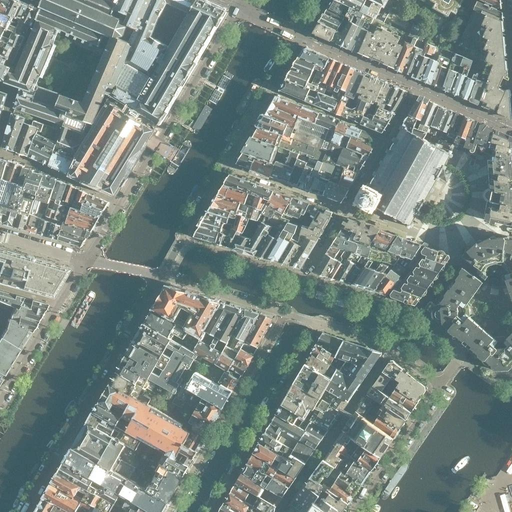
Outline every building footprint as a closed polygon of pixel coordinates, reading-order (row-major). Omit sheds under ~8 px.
[(14,17),(14,15),(20,3),(13,0),(10,7),(7,14),(12,16),(14,17)] [(111,18),(116,6),(102,0),(36,0),(42,3),(34,20),(37,22),(56,30),(59,31),(58,34),(60,35),(61,32),(67,35),(66,37),(67,38),(68,38),(70,36),(75,38),(74,41),(76,41),(77,39),(83,41),(81,44),(82,44),(83,45),(84,42),(90,45),(89,47),(91,48),(92,45),(98,48),(103,37),(114,42),(121,38),(125,31),(123,23),(111,18)] [(200,52),(201,52),(200,51),(203,47),(204,46),(203,46),(206,42),(207,41),(206,41),(209,37),(210,36),(209,36),(212,32),(213,31),(212,31),(215,27),(217,25),(216,24),(218,22),(219,22),(219,21),(219,20),(221,16),(222,17),(222,16),(222,15),(223,12),(224,13),(225,11),(224,10),(223,11),(219,9),(220,8),(219,8),(218,8),(214,7),(215,6),(214,6),(213,6),(209,4),(210,4),(209,3),(208,4),(204,2),(205,1),(204,1),(203,1),(200,0),(117,0),(116,5),(116,6),(114,12),(127,18),(123,26),(124,28),(133,32),(128,43),(133,45),(124,66),(126,67),(127,67),(128,64),(151,78),(140,98),(122,87),(126,78),(120,75),(111,96),(112,96),(118,100),(132,108),(141,113),(158,124),(159,122),(161,118),(161,119),(162,117),(164,113),(164,114),(166,111),(165,111),(167,107),(168,107),(168,106),(170,102),(171,102),(171,101),(173,97),(174,98),(174,97),(176,92),(177,93),(177,92),(177,91),(179,88),(180,87),(179,87),(182,83),(183,82),(182,82),(184,78),(185,79),(187,76),(186,76),(188,73),(189,72),(188,71),(190,69),(190,68),(191,68),(192,67),(191,67),(193,64),(195,62),(194,61),(197,57),(198,57),(197,56),(200,52)] [(337,0),(332,0),(328,8),(346,17),(351,7),(337,0)] [(385,6),(373,0),(337,0),(351,7),(365,13),(373,17),(376,19),(379,13),(381,13),(385,6)] [(430,0),(435,3),(432,8),(448,17),(451,12),(456,14),(460,6),(463,0),(430,0)] [(504,90),(501,88),(503,83),(503,82),(502,81),(503,77),(509,80),(507,61),(505,60),(505,55),(506,56),(505,37),(503,36),(503,31),(504,31),(504,22),(503,12),(502,12),(503,12),(501,11),(501,12),(486,5),(486,4),(485,4),(484,4),(477,1),(474,9),(473,9),(456,48),(458,52),(466,56),(467,53),(482,60),(484,73),(480,71),(479,74),(475,72),(472,78),(467,76),(473,61),(464,57),(452,92),(479,105),(491,110),(492,108),(495,110),(498,111),(498,112),(498,113),(499,113),(511,118),(510,92),(509,92),(509,91),(508,91),(504,90)] [(10,7),(0,2),(0,10),(7,14),(10,7)] [(22,21),(28,7),(20,3),(14,15),(19,17),(18,19),(21,20),(22,21)] [(30,24),(36,11),(28,7),(22,21),(30,24)] [(349,18),(347,24),(343,33),(337,43),(349,48),(365,13),(351,7),(346,17),(349,18)] [(349,18),(346,17),(328,8),(325,13),(347,24),(349,18)] [(9,24),(12,16),(7,14),(0,10),(0,25),(7,29),(14,32),(25,36),(30,24),(22,21),(21,20),(17,28),(9,24)] [(347,24),(325,13),(320,22),(337,30),(343,33),(347,24)] [(359,53),(370,26),(373,17),(365,13),(349,48),(359,53)] [(380,31),(387,16),(381,13),(379,13),(376,19),(373,17),(370,26),(380,31)] [(84,103),(38,86),(37,83),(34,82),(38,73),(41,74),(46,62),(46,63),(49,57),(48,57),(53,45),(50,44),(56,30),(37,22),(16,69),(11,68),(14,61),(2,56),(0,54),(0,78),(16,84),(21,86),(18,97),(15,108),(64,125),(67,114),(93,123),(97,115),(106,93),(111,96),(120,75),(121,73),(123,73),(126,67),(124,66),(133,45),(128,43),(119,39),(114,42),(111,40),(84,103)] [(337,44),(337,43),(343,33),(337,30),(320,22),(319,24),(318,23),(318,24),(318,25),(316,29),(314,30),(315,30),(313,31),(314,35),(316,34),(316,35),(317,34),(324,37),(324,38),(325,38),(332,41),(332,40),(337,42),(336,43),(337,44)] [(404,72),(414,46),(418,35),(421,29),(421,28),(412,24),(405,42),(395,68),(404,72)] [(4,36),(7,29),(0,25),(0,39),(19,49),(25,36),(14,32),(11,39),(4,36)] [(382,32),(380,31),(370,26),(359,53),(371,58),(382,32)] [(383,63),(394,37),(382,32),(371,58),(383,63)] [(81,44),(83,41),(77,39),(76,41),(74,41),(75,38),(70,36),(68,38),(67,38),(67,39),(67,41),(80,46),(81,45),(82,44),(81,44)] [(405,42),(394,37),(383,63),(395,68),(405,42)] [(0,43),(3,45),(2,47),(6,48),(2,56),(14,61),(19,49),(0,39),(0,43)] [(422,80),(431,59),(426,57),(428,52),(437,55),(440,47),(426,42),(423,50),(413,76),(422,80)] [(423,50),(414,46),(404,72),(413,76),(423,50)] [(325,69),(331,58),(308,48),(308,49),(305,50),(304,49),(299,57),(325,69)] [(452,92),(464,57),(454,53),(443,88),(452,92)] [(325,69),(299,57),(297,56),(295,60),(297,61),(293,68),(310,75),(313,70),(317,72),(315,77),(320,79),(325,69)] [(432,84),(440,62),(448,65),(450,60),(439,56),(437,61),(431,59),(422,80),(432,84)] [(322,93),(324,89),(339,62),(331,58),(325,69),(320,79),(319,81),(322,83),(320,87),(316,85),(314,90),(320,92),(322,93)] [(332,93),(347,65),(339,62),(324,89),(332,93)] [(440,87),(448,65),(440,62),(432,84),(440,87)] [(347,86),(356,69),(347,65),(332,93),(330,96),(339,100),(340,100),(344,92),(340,90),(343,84),(347,86)] [(308,80),(310,75),(293,68),(289,76),(287,74),(285,78),(287,79),(310,88),(314,90),(316,85),(319,81),(320,79),(315,77),(312,81),(308,80)] [(357,93),(365,73),(356,69),(347,86),(344,92),(348,94),(344,102),(347,103),(349,96),(355,99),(357,93)] [(383,132),(391,119),(395,113),(383,107),(394,86),(365,73),(357,93),(362,95),(360,100),(362,101),(360,106),(358,111),(346,106),(342,115),(361,123),(360,125),(365,127),(366,125),(370,127),(369,129),(380,133),(382,132),(383,132)] [(317,98),(307,94),(310,88),(287,79),(283,87),(280,85),(278,89),(281,90),(334,112),(339,100),(330,96),(322,93),(320,92),(317,98)] [(395,113),(407,91),(394,86),(383,107),(395,113)] [(142,150),(150,137),(154,130),(137,120),(141,113),(132,108),(128,114),(114,106),(118,100),(112,96),(111,96),(106,93),(97,115),(101,118),(90,136),(84,146),(80,154),(79,156),(71,175),(115,194),(127,174),(142,150)] [(335,131),(339,121),(318,112),(277,96),(265,116),(294,126),(290,136),(329,150),(333,142),(337,132),(335,131)] [(420,127),(429,101),(420,96),(409,115),(419,121),(418,126),(420,127)] [(342,115),(346,106),(345,106),(347,103),(344,102),(340,100),(339,100),(334,112),(342,115)] [(429,131),(438,105),(429,101),(420,127),(429,131)] [(441,128),(448,109),(438,105),(429,131),(433,133),(435,126),(441,128)] [(447,139),(456,113),(448,109),(441,128),(439,135),(444,137),(447,139)] [(14,151),(24,123),(26,118),(13,113),(10,125),(9,125),(7,132),(3,147),(14,151)] [(456,143),(465,116),(456,113),(447,139),(456,143)] [(84,146),(65,138),(69,128),(90,136),(101,118),(97,115),(93,123),(67,114),(64,125),(58,143),(56,147),(79,156),(80,154),(84,146)] [(439,135),(433,133),(429,131),(420,127),(418,126),(419,121),(409,115),(405,121),(404,120),(402,123),(404,123),(402,129),(439,150),(444,137),(439,135)] [(511,118),(499,115),(494,129),(483,124),(474,149),(472,148),(468,149),(454,192),(478,200),(476,218),(511,223),(511,118)] [(290,136),(294,126),(265,116),(261,123),(260,125),(259,126),(290,136)] [(465,146),(474,121),(465,116),(456,143),(459,144),(465,146)] [(28,156),(40,123),(34,121),(32,126),(24,123),(14,151),(28,156)] [(345,135),(350,125),(339,121),(335,131),(337,132),(345,135)] [(470,149),(477,130),(477,129),(476,128),(477,122),(474,121),(465,146),(464,147),(470,149)] [(49,165),(56,147),(58,143),(39,136),(43,124),(40,123),(28,156),(49,165)] [(379,138),(362,130),(350,125),(345,135),(374,147),(379,138)] [(329,150),(290,136),(259,126),(253,137),(301,153),(310,157),(319,160),(324,161),(329,150)] [(449,179),(452,175),(445,171),(446,169),(444,168),(448,159),(451,161),(452,158),(450,157),(450,156),(439,150),(402,129),(401,130),(400,129),(398,131),(401,132),(395,142),(393,141),(392,143),(394,144),(389,153),(387,152),(375,173),(373,176),(376,177),(370,186),(368,185),(357,204),(376,215),(377,213),(378,213),(379,213),(381,212),(394,220),(393,222),(396,223),(397,221),(407,227),(406,229),(408,230),(409,229),(412,230),(413,227),(411,226),(417,216),(419,217),(421,215),(420,215),(424,207),(425,206),(426,206),(427,204),(427,203),(425,202),(430,191),(433,193),(434,190),(432,189),(436,181),(438,183),(440,181),(446,184),(449,179)] [(374,147),(345,135),(337,132),(333,142),(340,145),(343,139),(346,140),(347,139),(350,140),(347,148),(368,157),(374,147)] [(272,162),(276,150),(290,155),(286,165),(294,168),(298,160),(301,153),(253,137),(244,152),(256,157),(272,162)] [(456,143),(447,139),(444,137),(439,150),(450,156),(452,151),(454,147),(457,148),(457,147),(459,144),(456,143)] [(347,148),(340,145),(333,142),(329,150),(324,161),(328,163),(336,165),(329,181),(338,185),(346,169),(358,173),(368,157),(347,148)] [(71,175),(79,156),(56,147),(49,165),(71,175)] [(251,168),(256,157),(244,152),(242,151),(239,154),(242,156),(237,163),(251,168)] [(271,176),(277,164),(272,162),(256,157),(251,168),(271,176)] [(306,189),(319,160),(310,157),(309,160),(315,162),(313,165),(308,163),(297,185),(306,189)] [(1,185),(9,161),(0,158),(0,221),(15,226),(26,229),(31,213),(40,215),(39,218),(42,219),(44,219),(47,213),(49,205),(52,197),(58,180),(57,180),(56,179),(52,177),(52,178),(47,176),(48,176),(47,175),(40,173),(34,171),(34,170),(32,169),(24,167),(16,190),(1,185)] [(297,185),(308,163),(298,160),(294,168),(288,182),(297,186),(297,185)] [(314,192),(323,172),(320,171),(324,161),(319,160),(306,189),(314,192)] [(16,190),(24,167),(25,166),(9,161),(1,185),(16,190)] [(288,182),(294,168),(286,165),(277,162),(277,164),(271,176),(288,182)] [(329,181),(336,165),(328,163),(323,172),(314,192),(323,195),(329,181)] [(349,188),(358,173),(346,169),(338,185),(349,188)] [(246,193),(252,183),(245,180),(246,178),(242,177),(241,179),(230,175),(227,180),(225,179),(222,184),(225,185),(246,193)] [(60,201),(67,184),(58,180),(52,197),(54,198),(60,201)] [(341,202),(349,188),(338,185),(329,181),(323,195),(341,202)] [(268,201),(274,191),(252,183),(246,193),(268,201)] [(70,204),(77,188),(76,188),(67,184),(60,201),(67,203),(70,204)] [(268,201),(246,193),(225,185),(222,184),(221,187),(223,188),(219,195),(237,202),(244,205),(262,211),(268,201)] [(104,210),(85,201),(89,194),(80,190),(77,188),(70,204),(72,205),(100,216),(104,210)] [(281,216),(293,198),(274,191),(268,201),(262,211),(260,214),(278,221),(274,227),(284,231),(289,222),(290,220),(281,216)] [(109,202),(89,194),(85,201),(104,210),(109,202)] [(242,209),(235,206),(237,202),(219,195),(214,202),(212,201),(210,204),(212,206),(252,218),(257,220),(260,214),(262,211),(244,205),(242,209)] [(67,203),(60,201),(54,198),(51,206),(64,211),(67,203)] [(307,211),(310,203),(293,198),(281,216),(290,220),(293,215),(302,219),(304,215),(307,211)] [(311,213),(316,206),(310,203),(307,211),(311,213)] [(247,228),(252,218),(212,206),(210,204),(208,209),(210,210),(206,217),(226,223),(228,219),(235,221),(233,225),(230,224),(229,227),(232,228),(242,235),(247,228)] [(96,223),(69,213),(64,211),(51,206),(49,205),(47,213),(63,219),(64,216),(70,219),(69,221),(92,230),(96,223)] [(100,216),(72,205),(69,213),(96,223),(100,216)] [(317,241),(331,219),(330,219),(333,212),(316,206),(311,213),(310,216),(314,219),(309,227),(303,225),(302,227),(298,226),(295,232),(296,232),(306,237),(317,241)] [(38,232),(42,219),(39,218),(40,215),(31,213),(26,229),(38,232)] [(69,221),(63,219),(47,213),(44,219),(53,222),(64,226),(62,229),(87,237),(92,230),(69,221)] [(224,229),(226,223),(206,217),(202,223),(200,221),(198,225),(200,226),(223,233),(231,236),(240,238),(242,235),(232,228),(231,231),(224,229)] [(368,248),(380,230),(348,218),(347,220),(346,221),(345,221),(344,224),(344,226),(343,225),(342,227),(357,233),(351,242),(368,248)] [(49,236),(53,222),(44,219),(42,219),(38,232),(49,236)] [(59,239),(62,229),(64,226),(53,222),(49,236),(59,239)] [(278,261),(296,232),(295,232),(298,226),(298,225),(297,225),(289,222),(284,231),(267,258),(278,261)] [(267,238),(268,235),(274,227),(263,223),(253,239),(245,251),(256,254),(267,238)] [(216,242),(223,233),(200,226),(195,236),(198,237),(198,239),(203,241),(203,238),(216,242)] [(267,258),(284,231),(274,227),(268,235),(273,237),(271,240),(267,238),(256,254),(267,258)] [(351,242),(357,233),(342,227),(337,236),(337,237),(351,242)] [(82,246),(87,237),(62,229),(59,239),(59,241),(77,247),(77,245),(82,246)] [(384,254),(396,235),(380,230),(368,248),(384,254)] [(289,264),(306,237),(296,232),(278,261),(289,264)] [(225,245),(231,236),(223,233),(216,242),(216,245),(219,246),(220,243),(225,245)] [(253,239),(242,235),(240,238),(234,248),(233,250),(237,251),(237,249),(245,251),(253,239)] [(234,248),(240,238),(231,236),(225,245),(231,247),(230,249),(233,250),(234,248)] [(399,259),(410,241),(398,236),(386,254),(399,259)] [(511,239),(509,239),(507,237),(496,238),(493,236),(482,241),(479,240),(470,248),(467,248),(462,256),(464,258),(469,262),(467,264),(477,271),(479,269),(481,270),(486,265),(492,262),(499,262),(505,264),(505,266),(506,268),(507,269),(508,270),(509,271),(509,272),(510,273),(503,276),(502,276),(502,277),(503,281),(504,281),(504,282),(506,281),(510,293),(508,294),(507,296),(508,298),(510,298),(511,298),(511,299),(511,333),(507,338),(506,337),(496,337),(494,339),(488,333),(485,337),(483,336),(475,345),(477,347),(472,353),(476,356),(478,356),(483,360),(483,362),(489,367),(489,366),(491,366),(492,367),(495,371),(509,370),(511,367),(511,366),(511,239)] [(301,268),(317,241),(306,237),(289,264),(301,268)] [(368,248),(351,242),(337,237),(331,246),(344,250),(353,253),(362,257),(370,260),(392,267),(396,263),(399,259),(386,254),(384,254),(368,248)] [(414,257),(417,252),(422,245),(410,241),(399,259),(396,263),(405,269),(413,259),(413,258),(414,257)] [(439,274),(439,273),(440,272),(441,271),(442,271),(443,270),(444,269),(444,268),(445,267),(445,266),(445,265),(450,258),(449,255),(445,253),(444,252),(444,251),(442,251),(441,250),(440,250),(439,250),(438,251),(427,247),(428,244),(424,243),(422,245),(417,252),(414,257),(421,261),(418,265),(416,265),(415,266),(414,267),(413,268),(413,267),(407,276),(407,277),(406,277),(406,278),(406,279),(406,280),(406,281),(404,284),(403,283),(402,282),(401,281),(400,280),(396,286),(394,284),(392,287),(394,288),(394,289),(391,294),(391,296),(404,301),(404,302),(405,302),(405,303),(406,304),(407,304),(409,304),(410,304),(411,304),(415,305),(422,296),(423,296),(425,295),(425,294),(426,294),(426,293),(427,293),(427,292),(427,290),(428,288),(429,288),(430,287),(431,287),(432,286),(432,285),(433,284),(433,283),(433,282),(433,281),(434,280),(435,279),(436,279),(437,279),(437,278),(438,277),(439,276),(439,275),(439,274)] [(342,254),(344,250),(331,246),(326,253),(336,256),(338,252),(342,254)] [(68,269),(58,266),(0,248),(0,282),(52,297),(68,269)] [(336,279),(353,253),(344,250),(342,254),(340,256),(345,258),(342,263),(337,261),(328,276),(336,279)] [(328,276),(337,261),(339,258),(336,256),(326,253),(315,272),(328,276)] [(345,281),(355,266),(357,263),(354,262),(356,259),(359,260),(362,257),(353,253),(336,279),(345,281)] [(354,283),(368,262),(370,260),(362,257),(359,260),(358,262),(364,264),(361,268),(355,266),(345,281),(346,281),(354,283)] [(361,286),(372,271),(368,269),(373,264),(368,262),(354,283),(361,286)] [(229,271),(247,276),(249,276),(250,276),(251,276),(252,275),(253,274),(253,273),(253,271),(252,270),(251,269),(249,268),(231,263),(229,271)] [(401,279),(399,278),(405,269),(396,263),(392,267),(386,276),(375,291),(387,295),(387,294),(392,287),(394,284),(396,286),(400,280),(401,279)] [(368,288),(383,267),(380,266),(376,272),(372,271),(361,286),(368,288)] [(375,291),(386,276),(383,274),(387,269),(383,267),(368,288),(375,291)] [(470,315),(469,305),(467,304),(476,292),(477,293),(479,293),(480,291),(480,290),(478,288),(483,282),(481,281),(464,269),(462,268),(459,272),(460,274),(456,279),(454,279),(448,287),(448,289),(444,295),(442,295),(437,302),(438,304),(437,305),(431,301),(429,302),(426,307),(426,308),(431,312),(432,317),(442,326),(441,327),(447,331),(449,331),(454,335),(454,337),(461,344),(464,343),(467,346),(469,348),(469,350),(472,353),(477,347),(475,345),(483,336),(485,337),(488,333),(483,329),(484,328),(484,326),(482,324),(481,325),(480,326),(468,316),(470,315)] [(264,282),(305,294),(307,286),(267,275),(266,275),(265,275),(264,275),(262,275),(261,276),(260,276),(259,277),(260,278),(261,279),(263,281),(264,282)] [(232,334),(245,310),(240,308),(221,302),(166,285),(155,304),(153,307),(152,309),(153,309),(152,309),(190,330),(202,337),(205,331),(216,337),(211,346),(200,340),(193,351),(195,353),(215,364),(221,353),(215,350),(220,342),(226,345),(226,344),(232,334)] [(311,288),(309,295),(357,310),(359,303),(311,288)] [(0,381),(2,378),(7,370),(30,333),(33,327),(37,320),(47,304),(31,299),(31,300),(23,298),(23,297),(0,290),(0,381)] [(366,306),(365,312),(397,322),(399,316),(366,306)] [(190,330),(152,309),(151,310),(152,311),(150,313),(144,323),(144,324),(171,339),(174,333),(185,338),(190,330)] [(229,368),(235,358),(240,349),(245,340),(260,314),(245,310),(232,334),(239,338),(233,348),(226,344),(226,345),(221,353),(215,364),(224,369),(223,370),(224,370),(224,371),(225,372),(219,382),(221,383),(233,390),(239,380),(229,374),(230,368),(229,368)] [(257,347),(273,319),(274,318),(260,314),(245,340),(257,347)] [(403,327),(420,341),(425,334),(408,320),(403,327)] [(193,351),(171,339),(144,324),(143,325),(144,325),(141,329),(141,330),(139,333),(137,332),(133,338),(135,339),(133,343),(133,342),(133,343),(133,344),(132,344),(122,363),(152,379),(171,390),(178,393),(191,369),(187,366),(195,353),(193,351)] [(334,354),(344,340),(323,333),(317,343),(334,354)] [(354,379),(364,347),(344,340),(334,354),(336,355),(350,360),(342,372),(354,379)] [(336,355),(334,354),(317,343),(317,344),(316,346),(315,346),(316,346),(313,351),(312,351),(313,351),(312,353),(311,353),(330,364),(336,355)] [(361,383),(381,354),(381,352),(364,347),(354,379),(361,383)] [(248,365),(253,356),(240,349),(235,358),(248,365)] [(338,370),(330,364),(311,353),(305,363),(332,380),(338,370)] [(242,375),(248,365),(235,358),(229,368),(230,368),(242,375)] [(419,401),(426,390),(425,386),(407,371),(406,373),(400,368),(401,367),(394,361),(389,362),(374,385),(383,391),(394,374),(402,380),(398,386),(419,401)] [(152,379),(122,363),(117,371),(117,372),(147,388),(152,379)] [(320,399),(323,395),(332,380),(305,363),(303,367),(304,367),(301,372),(300,372),(299,374),(299,375),(296,380),(294,383),(320,399)] [(354,379),(342,372),(338,370),(332,380),(323,395),(327,398),(344,408),(348,401),(361,383),(354,379)] [(233,390),(221,383),(220,384),(196,371),(188,387),(223,407),(224,404),(227,400),(227,399),(228,398),(229,397),(231,393),(233,390)] [(147,388),(117,372),(110,383),(149,405),(152,399),(146,396),(145,398),(143,396),(147,388)] [(149,405),(110,383),(109,385),(109,386),(110,386),(113,387),(110,391),(107,389),(108,389),(107,389),(105,391),(106,391),(103,395),(102,397),(100,401),(99,402),(121,415),(132,421),(130,423),(126,431),(145,441),(166,453),(175,458),(180,451),(193,459),(197,452),(183,444),(190,432),(181,427),(183,424),(149,405)] [(308,419),(320,399),(294,383),(288,393),(282,404),(308,419)] [(412,411),(390,396),(383,391),(374,385),(368,393),(384,404),(406,419),(407,419),(412,411)] [(419,401),(398,386),(390,396),(412,411),(419,401)] [(188,387),(182,398),(182,399),(186,401),(186,402),(198,409),(194,415),(212,425),(213,425),(216,419),(220,413),(223,407),(188,387)] [(173,403),(176,399),(177,395),(178,393),(171,390),(167,399),(173,403)] [(369,408),(375,400),(367,395),(361,403),(369,408)] [(394,438),(372,422),(364,417),(356,411),(353,415),(348,412),(343,409),(344,408),(327,398),(311,420),(328,430),(341,411),(347,414),(352,417),(343,430),(353,437),(360,442),(381,456),(394,438)] [(119,419),(121,415),(99,402),(99,403),(95,409),(93,408),(91,411),(93,412),(126,431),(130,423),(123,419),(122,421),(119,419)] [(364,417),(369,408),(361,403),(359,406),(356,411),(364,417)] [(311,420),(308,419),(282,404),(276,413),(322,440),(328,430),(311,420)] [(406,419),(384,404),(381,407),(382,408),(378,413),(401,428),(406,419)] [(145,441),(126,431),(93,412),(87,423),(88,423),(125,443),(140,452),(145,441)] [(306,463),(315,449),(322,440),(276,413),(273,418),(265,433),(278,441),(284,430),(298,439),(292,449),(287,446),(281,455),(287,459),(290,453),(306,463)] [(401,428),(378,413),(372,422),(394,438),(401,428)] [(212,425),(194,415),(192,414),(188,422),(194,425),(192,428),(206,436),(212,425)] [(118,457),(125,443),(88,423),(87,425),(86,428),(85,427),(85,428),(84,428),(76,443),(73,448),(130,480),(133,475),(130,473),(133,468),(118,459),(119,458),(118,457)] [(197,452),(205,437),(206,436),(192,428),(190,432),(183,444),(197,452)] [(343,452),(353,437),(343,430),(323,459),(334,466),(336,468),(345,454),(343,452)] [(282,444),(278,441),(265,433),(259,443),(277,453),(282,444)] [(381,456),(360,442),(350,457),(371,470),(381,456)] [(271,463),(275,457),(280,460),(277,466),(287,473),(294,463),(287,459),(281,455),(277,453),(259,443),(253,453),(271,463)] [(138,484),(130,480),(73,448),(64,462),(89,476),(95,467),(105,473),(100,482),(104,485),(119,493),(121,494),(126,485),(137,491),(132,501),(137,504),(142,507),(151,511),(162,511),(168,502),(147,490),(138,484)] [(193,459),(180,451),(175,458),(189,466),(193,459)] [(189,466),(175,458),(166,453),(161,463),(162,464),(183,476),(189,466)] [(296,478),(287,473),(277,466),(271,463),(253,453),(248,463),(290,487),(296,478)] [(296,477),(305,464),(306,463),(290,453),(287,459),(294,463),(287,473),(296,478),(296,477)] [(146,469),(152,459),(145,454),(139,465),(146,469)] [(371,470),(350,457),(345,454),(336,468),(361,485),(371,470)] [(327,475),(330,471),(334,466),(323,459),(310,477),(319,483),(325,474),(327,475)] [(94,479),(89,476),(64,462),(60,469),(58,468),(56,471),(58,472),(102,496),(113,503),(114,501),(117,503),(118,501),(115,499),(119,493),(104,485),(101,490),(91,484),(94,479)] [(290,487),(248,463),(242,473),(264,486),(269,488),(283,496),(290,487)] [(177,487),(180,481),(183,476),(162,464),(158,471),(159,474),(155,481),(151,482),(147,490),(168,502),(169,502),(175,491),(174,490),(176,487),(177,487)] [(400,468),(398,471),(377,501),(385,506),(405,476),(407,473),(408,470),(408,469),(408,466),(407,465),(406,465),(403,466),(402,466),(400,468)] [(361,485),(336,468),(334,466),(330,471),(333,474),(334,474),(335,474),(335,473),(336,472),(338,474),(334,480),(355,494),(361,485)] [(138,484),(144,474),(136,470),(133,475),(130,480),(138,484)] [(102,496),(58,472),(56,471),(54,474),(54,475),(56,476),(53,482),(76,495),(79,490),(87,495),(84,500),(96,506),(102,496)] [(260,493),(264,486),(242,473),(236,483),(252,492),(260,496),(277,506),(283,496),(269,488),(265,496),(260,493)] [(343,511),(355,494),(334,480),(329,487),(322,482),(321,484),(319,483),(310,477),(305,485),(343,511)] [(107,511),(113,503),(102,496),(96,506),(84,500),(76,495),(53,482),(50,481),(48,485),(50,486),(44,497),(70,511),(77,511),(80,507),(89,511),(107,511)] [(257,500),(249,496),(252,492),(236,483),(231,492),(261,511),(263,511),(272,511),(277,506),(260,496),(257,500)] [(342,511),(343,511),(305,485),(304,485),(290,505),(300,511),(342,511)] [(260,511),(261,511),(231,492),(225,502),(238,510),(241,511),(247,511),(249,511),(250,511),(260,511)] [(70,511),(44,497),(36,511),(37,511),(70,511)] [(151,511),(142,507),(140,510),(135,507),(137,504),(132,501),(127,498),(123,506),(133,511),(151,511)] [(236,511),(238,510),(225,502),(221,509),(219,508),(217,511),(219,511),(236,511)]
